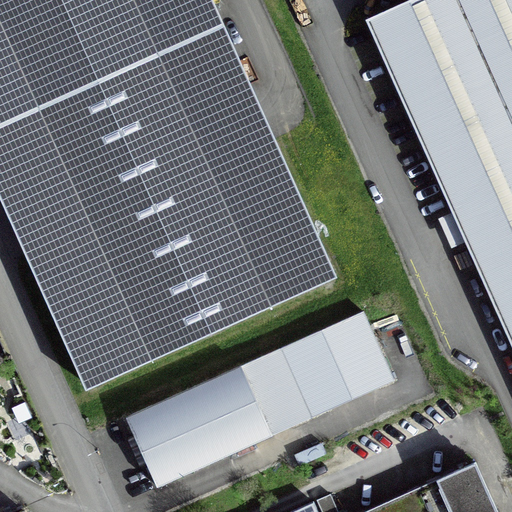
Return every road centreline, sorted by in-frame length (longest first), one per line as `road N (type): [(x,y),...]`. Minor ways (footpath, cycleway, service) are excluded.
road 1 (unknown): [(511,415),(312,15)]
road 2 (residential): [(0,291),(98,511)]
